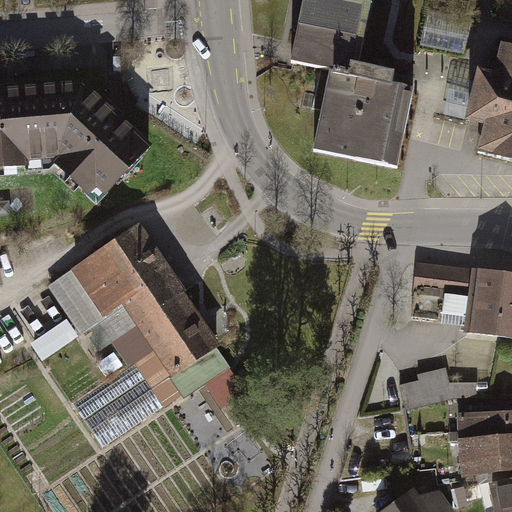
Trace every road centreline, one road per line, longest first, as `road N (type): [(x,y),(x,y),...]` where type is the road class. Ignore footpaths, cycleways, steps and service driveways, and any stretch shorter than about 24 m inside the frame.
road 1 (tertiary): [(511,229),(374,227),(327,216),(292,195),(240,134),(215,9)]
road 2 (residential): [(0,33),(215,9)]
